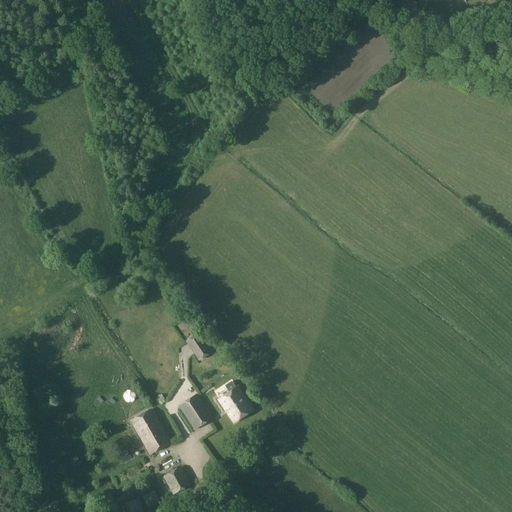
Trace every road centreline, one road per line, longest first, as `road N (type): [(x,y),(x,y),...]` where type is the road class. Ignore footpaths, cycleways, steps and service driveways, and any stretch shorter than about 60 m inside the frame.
road 1 (track): [(184,159),(138,246),(67,291)]
road 2 (track): [(132,0),(190,104),(192,143),(184,159)]
road 3 (track): [(334,147),(184,159)]
road 4 (track): [(334,147),(430,54)]
road 5 (track): [(511,47),(378,54)]
